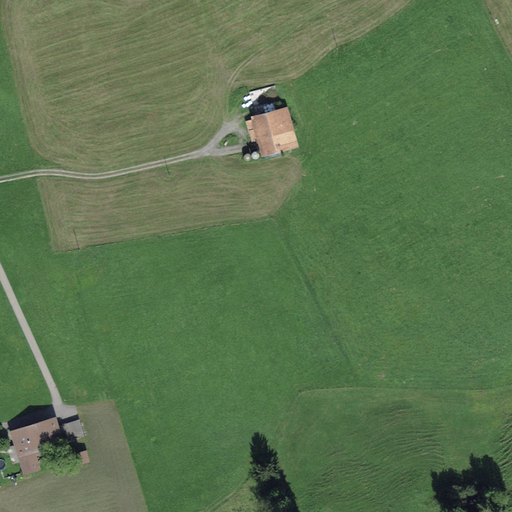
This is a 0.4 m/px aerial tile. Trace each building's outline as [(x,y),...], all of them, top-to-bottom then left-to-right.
[(246,122),(248,131),(250,131),(252,141),(260,139),(265,156),(296,147),(287,112),(246,122)] [(211,288),(214,298),(224,294),(221,285),(211,288)] [(31,426),(28,414),(7,420),(11,432),(31,426)] [(82,420),(68,422),(71,446),(86,444),(82,420)] [(58,437),(54,423),(19,434),(25,452),(44,446),(51,444),(50,439),(58,437)] [(74,467),(91,463),(87,448),(71,452),(74,467)]
